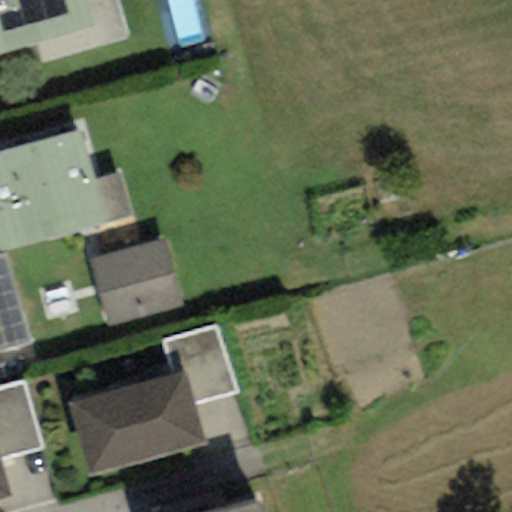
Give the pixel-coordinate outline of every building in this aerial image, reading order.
[(86,0),(0,0),(0,53),(94,27),(86,0)] [(79,132),(0,153),(0,252),(105,224),(93,180),(79,132)] [(119,174),(93,180),(105,224),(131,217),(119,174)] [(165,240),(89,261),(107,327),(184,306),(165,240)] [(0,255),(0,346),(28,339),(5,254),(0,255)] [(185,372),(194,404),(238,392),(217,326),(161,342),(171,376),(185,372)] [(88,477),(205,446),(194,404),(185,372),(171,376),(68,403),(88,477)] [(0,458),(42,447),(24,382),(0,388),(0,458)] [(0,499),(11,496),(0,459),(0,499)]
